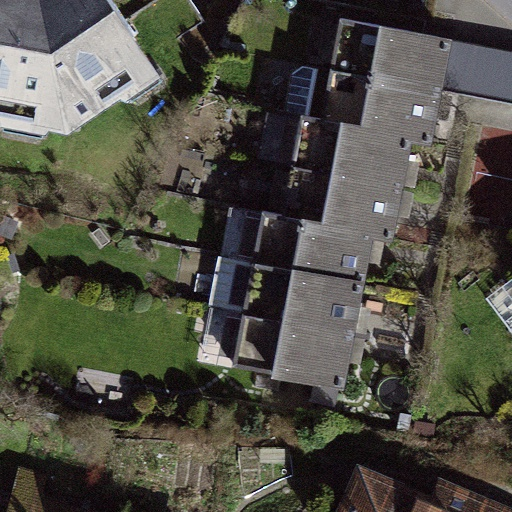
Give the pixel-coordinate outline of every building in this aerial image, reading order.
[(0,0),(0,117),(70,133),(173,65),(128,0),(0,0)] [(344,17),(334,67),(448,89),(458,39),(344,17)] [(511,56),(474,46),(463,83),(511,96),(511,56)] [(334,67),(324,116),(418,135),(439,138),(448,89),(334,67)] [(304,112),(295,162),(409,184),(418,135),(324,116),(304,112)] [(295,162),(285,211),(379,230),(399,234),(409,184),(295,162)] [(265,208),(256,257),(370,279),(379,230),(285,211),(265,208)] [(256,257),(246,307),(360,329),(370,279),(256,257)] [(246,307),(236,356),(350,379),(360,329),(246,307)] [(439,481),(361,452),(339,511),(511,511),(511,483),(447,460),(439,481)] [(137,511),(19,482),(11,511),(137,511)]
